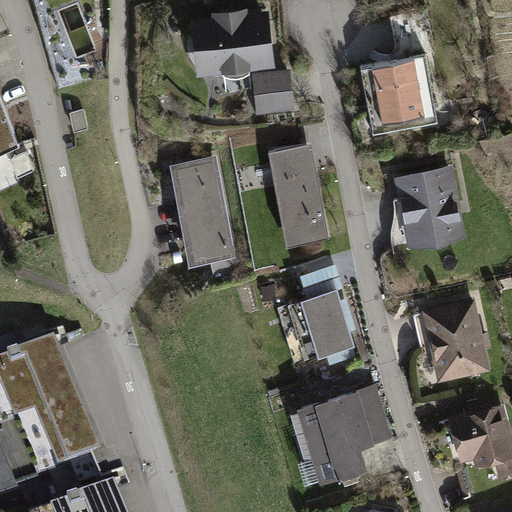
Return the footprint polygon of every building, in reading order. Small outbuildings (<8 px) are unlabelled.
[(219,18),(197,20),(199,37),(197,41),(196,47),(198,54),(201,59),(202,70),(269,63),(264,13),(242,15),(242,9),(218,12),(219,18)] [(425,53),(360,65),(373,133),(398,129),(396,119),(427,113),(423,93),(433,92),(425,53)] [(288,72),(255,75),(258,108),(291,104),(288,72)] [(0,96),(0,151),(19,144),(0,96)] [(87,128),(83,109),(71,112),(75,131),(87,128)] [(311,141),(269,149),(287,243),(329,235),(311,141)] [(34,169),(27,150),(13,155),(20,174),(34,169)] [(213,159),(178,166),(195,257),(230,250),(213,159)] [(449,168),(400,177),(412,242),(428,239),(429,242),(435,246),(442,245),(445,239),(445,235),(461,232),(458,213),(451,214),(449,203),(455,202),(449,168)] [(162,245),(184,239),(174,202),(152,208),(162,245)] [(343,286),(336,262),(300,273),(308,297),(336,288),(343,286)] [(308,297),(282,305),(298,358),(352,342),(336,288),(308,297)] [(473,300),(426,310),(441,377),(487,367),(473,300)] [(52,347),(24,359),(66,459),(68,464),(96,452),(52,347)] [(66,459),(24,359),(20,361),(17,355),(8,358),(11,367),(0,371),(0,377),(39,471),(66,459)] [(39,471),(0,377),(0,436),(18,480),(39,471)] [(321,402),(302,407),(323,477),(364,464),(357,444),(387,435),(373,386),(328,400),(327,396),(319,398),(321,402)] [(511,452),(499,406),(451,419),(461,455),(477,451),(481,462),(497,458),(511,453),(511,452)] [(0,486),(18,480),(0,436),(0,486)] [(511,453),(497,458),(502,478),(511,474),(511,453)] [(435,474),(441,504),(470,498),(464,469),(435,474)] [(121,511),(112,490),(84,502),(87,511),(121,511)] [(87,511),(84,502),(80,504),(77,497),(67,501),(71,510),(65,511),(87,511)]
